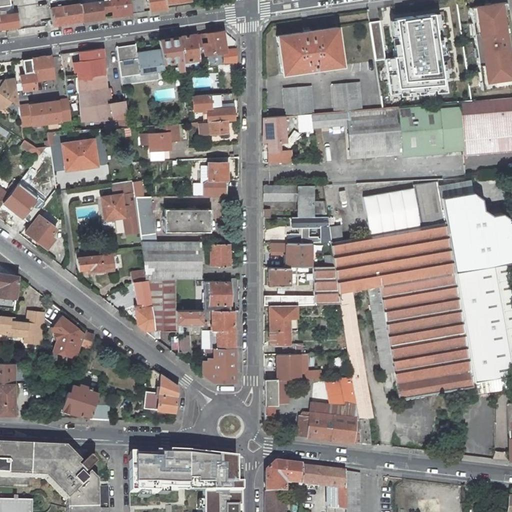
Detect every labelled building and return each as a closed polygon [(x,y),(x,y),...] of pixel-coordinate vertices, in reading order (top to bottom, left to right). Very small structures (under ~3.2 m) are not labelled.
[(0,0),(0,28),(18,26),(16,14),(14,14),(7,15),(6,13),(5,13),(4,10),(0,10),(0,7),(0,8),(0,7),(0,5),(9,4),(8,0),(0,0)] [(52,25),(83,20),(80,4),(80,3),(65,6),(64,0),(48,0),(50,8),(49,8),(52,25)] [(80,4),(83,20),(102,18),(101,11),(111,10),(112,10),(110,0),(103,1),(102,0),(79,0),(80,3),(80,4)] [(102,0),(103,1),(110,0),(112,10),(111,10),(112,16),(130,14),(128,0),(102,0)] [(141,0),(128,0),(130,14),(143,12),(141,0)] [(148,0),(150,11),(167,8),(167,3),(165,0),(148,0)] [(471,101),(465,60),(456,0),(441,0),(457,102),(471,101)] [(511,46),(505,2),(469,8),(471,23),(475,23),(476,32),(473,36),(474,41),(475,48),(479,51),(480,56),(476,56),(479,71),(482,71),(483,77),(481,86),(481,90),(511,85),(511,62),(511,63),(511,57),(511,46)] [(7,15),(14,14),(12,3),(9,4),(0,5),(0,7),(0,8),(0,7),(0,10),(4,10),(5,13),(6,13),(7,15)] [(276,36),(281,74),(342,65),(336,27),(276,36)] [(224,62),(236,61),(236,50),(225,51),(222,30),(201,34),(204,54),(222,52),(224,62)] [(196,34),(178,37),(181,62),(199,59),(196,34)] [(417,39),(416,39),(415,38),(413,36),(411,35),(409,35),(407,36),(405,38),(403,40),(403,43),(383,46),(388,80),(419,75),(417,63),(420,63),(417,39)] [(134,45),(116,47),(121,84),(158,79),(157,71),(164,70),(163,63),(175,61),(176,66),(174,66),(174,70),(182,69),(181,62),(178,37),(158,40),(160,48),(136,52),(134,45)] [(110,119),(126,118),(124,102),(115,103),(115,104),(110,104),(109,99),(107,100),(107,97),(109,97),(107,88),(105,88),(104,82),(106,82),(105,73),(103,73),(101,57),(103,56),(102,48),(79,51),(80,61),(73,62),(74,71),(77,71),(77,77),(75,77),(75,82),(76,89),(78,96),(79,96),(81,117),(84,116),(85,121),(110,119)] [(51,55),(31,58),(22,59),(24,74),(20,75),(22,90),(35,88),(34,80),(54,77),(51,55)] [(0,80),(0,108),(5,107),(12,113),(18,106),(14,78),(0,80)] [(359,82),(332,85),(334,112),(361,110),(359,82)] [(311,86),(283,89),(286,116),(297,115),(310,114),(313,114),(311,86)] [(226,120),(233,120),(233,107),(221,108),(221,105),(232,105),(231,93),(191,95),(192,110),(202,110),(203,122),(226,120)] [(511,97),(458,102),(458,105),(462,148),(463,154),(511,150),(511,97)] [(21,126),(70,119),(68,99),(18,106),(21,126)] [(398,110),(402,153),(462,148),(458,105),(398,110)] [(313,114),(310,114),(312,127),(348,124),(351,158),(402,153),(398,110),(398,107),(361,110),(334,112),(313,114)] [(297,115),(298,129),(306,128),(312,128),(312,127),(310,114),(297,115)] [(283,116),(263,117),(263,141),(267,141),(268,151),(278,151),(278,142),(285,142),(283,116)] [(203,122),(190,123),(188,123),(188,127),(198,126),(199,134),(227,132),(226,120),(203,122)] [(178,138),(177,124),(155,126),(156,132),(148,133),(149,151),(169,150),(168,142),(168,139),(178,138)] [(0,133),(6,137),(9,133),(0,126),(0,133)] [(76,164),(95,161),(92,140),(65,144),(63,144),(62,144),(66,169),(77,168),(76,164)] [(29,152),(32,147),(24,141),(20,146),(29,152)] [(40,154),(45,147),(35,149),(32,147),(29,152),(34,155),(40,154)] [(207,179),(203,183),(203,196),(226,196),(226,162),(207,162),(207,179)] [(21,189),(16,185),(8,195),(2,203),(21,218),(34,200),(42,206),(55,189),(54,179),(52,178),(43,188),(42,187),(37,194),(25,185),(21,189)] [(127,235),(139,233),(134,196),(133,192),(131,180),(111,183),(113,195),(101,197),(104,220),(124,217),(127,235)] [(340,225),(328,227),(330,242),(332,255),(334,266),(338,292),(351,289),(367,286),(453,272),(440,197),(437,181),(413,185),(420,226),(342,240),(340,225)] [(193,196),(203,196),(203,183),(193,183),(193,196)] [(263,185),(263,200),(296,200),(296,216),(310,216),(310,201),(310,185),(263,185)] [(0,205),(2,203),(8,195),(0,188),(0,205)] [(440,197),(453,272),(509,262),(511,257),(511,231),(510,219),(501,213),(491,214),(483,209),(481,198),(472,192),(440,197)] [(150,196),(135,196),(140,242),(156,242),(150,196)] [(310,216),(326,216),(324,201),(310,201),(310,216)] [(208,231),(208,208),(163,208),(163,231),(208,231)] [(54,238),(50,236),(56,229),(38,215),(25,232),(46,248),(54,238)] [(296,216),(290,216),(291,227),(319,226),(319,238),(319,242),(330,242),(328,227),(326,216),(310,216),(296,216)] [(287,235),(287,243),(307,243),(307,237),(300,237),(300,235),(287,235)] [(175,279),(200,279),(200,242),(156,242),(140,242),(146,279),(175,279)] [(229,250),(229,244),(209,243),(209,266),(229,266),(229,259),(229,250)] [(285,243),(285,267),(309,267),(310,243),(307,243),(287,243),(285,243)] [(75,253),(75,258),(77,270),(89,269),(89,271),(112,269),(111,253),(110,253),(110,250),(75,253)] [(325,266),(334,266),(332,255),(324,256),(325,266)] [(490,378),(511,374),(511,276),(509,262),(453,272),(472,381),(490,378)] [(18,276),(0,266),(0,296),(15,298),(18,276)] [(312,266),(313,295),(263,295),(263,305),(268,305),(296,305),(339,304),(338,292),(334,266),(325,266),(312,266)] [(289,286),(289,267),(268,267),(268,278),(271,278),(271,286),(289,286)] [(133,283),(146,281),(144,270),(130,273),(131,283),(133,283)] [(367,286),(382,373),(393,371),(398,399),(473,386),(472,381),(453,272),(367,286)] [(153,331),(175,331),(175,323),(175,310),(175,279),(146,279),(146,281),(150,305),(154,329),(153,329),(153,331)] [(137,306),(134,306),(137,325),(144,331),(153,329),(154,329),(150,305),(146,281),(133,283),(137,306)] [(229,281),(208,281),(208,291),(208,294),(208,305),(211,305),(211,310),(229,310),(229,281)] [(372,417),(351,289),(338,292),(339,304),(344,331),(344,337),(347,351),(348,363),(350,376),(358,419),(360,443),(370,444),(367,418),(372,417)] [(296,305),(268,305),(269,331),(289,330),(289,317),(296,317),(296,305)] [(175,310),(175,323),(201,322),(202,310),(175,310)] [(209,330),(210,348),(234,348),(233,310),(229,310),(211,310),(212,324),(210,324),(210,330),(209,330)] [(9,321),(9,318),(0,316),(0,328),(7,329),(7,333),(25,335),(24,341),(40,343),(43,313),(27,311),(26,323),(12,322),(9,321)] [(81,345),(84,334),(75,328),(72,325),(60,316),(52,327),(52,331),(58,334),(53,350),(76,358),(81,345)] [(144,331),(154,338),(153,331),(153,329),(144,331)] [(210,348),(209,330),(201,331),(201,348),(210,348)] [(289,330),(269,331),(269,342),(274,342),(274,344),(278,344),(282,344),(286,343),(289,343),(289,330)] [(84,334),(81,345),(89,347),(93,335),(85,332),(84,334)] [(188,352),(188,336),(177,336),(177,352),(188,352)] [(286,343),(286,354),(288,354),(295,353),(295,343),(289,343),(286,343)] [(209,361),(209,364),(209,380),(212,382),(234,382),(234,348),(210,348),(201,348),(201,359),(206,359),(209,361)] [(263,354),(264,372),(280,372),(289,372),(289,364),(280,363),(280,359),(280,354),(263,354)] [(0,384),(14,384),(14,363),(0,363),(0,384)] [(209,364),(205,364),(201,364),(201,374),(209,380),(209,364)] [(158,395),(155,394),(155,392),(154,392),(145,391),(143,408),(174,411),(177,386),(160,374),(158,387),(158,395)] [(350,376),(325,381),(329,404),(311,402),(309,412),(302,411),(299,415),(297,436),(360,443),(358,419),(350,376)] [(490,378),(472,381),(473,386),(474,392),(492,389),(490,378)] [(276,379),(264,379),(264,405),(264,422),(274,423),(274,404),(277,404),(277,402),(287,402),(286,379),(280,379),(276,380),(276,379)] [(0,415),(14,415),(14,384),(0,384),(0,415)] [(72,385),(68,384),(60,408),(70,411),(70,412),(80,415),(81,413),(90,416),(94,404),(97,394),(97,393),(90,390),(91,387),(80,384),(79,386),(72,384),(72,385)] [(107,397),(97,394),(94,404),(104,405),(107,397)] [(90,419),(108,420),(109,405),(104,405),(94,404),(90,416),(90,419)] [(79,463),(64,448),(0,444),(0,462),(25,464),(25,478),(43,478),(65,501),(66,509),(76,498),(69,490),(61,490),(49,477),(49,470),(58,461),(65,461),(75,471),(77,469),(77,468),(76,466),(79,463)] [(182,493),(238,493),(238,472),(233,472),(233,457),(164,451),(124,452),(126,486),(182,487),(182,493)] [(94,465),(94,463),(89,458),(87,458),(77,468),(77,469),(75,471),(65,461),(58,461),(49,470),(49,477),(61,490),(69,490),(76,498),(66,509),(65,511),(97,511),(97,492),(82,492),(81,493),(78,490),(86,482),(81,477),(83,475),(84,475),(94,465)] [(0,476),(25,478),(25,464),(0,462),(0,476)] [(283,493),(283,490),(283,483),(296,484),(296,487),(300,487),(300,484),(300,466),(274,463),(264,472),(264,493),(283,493)] [(300,466),(300,484),(326,487),(326,511),(344,511),(344,471),(300,466)] [(344,511),(358,511),(359,473),(344,471),(344,511)] [(97,492),(96,481),(89,473),(85,477),(84,475),(83,475),(81,477),(86,482),(78,490),(81,493),(82,492),(97,492)] [(238,511),(238,494),(200,493),(200,511),(238,511)] [(264,493),(264,511),(284,511),(284,496),(284,493),(283,493),(264,493)] [(0,511),(31,511),(32,501),(16,500),(16,497),(13,497),(13,500),(0,500),(0,511)]
